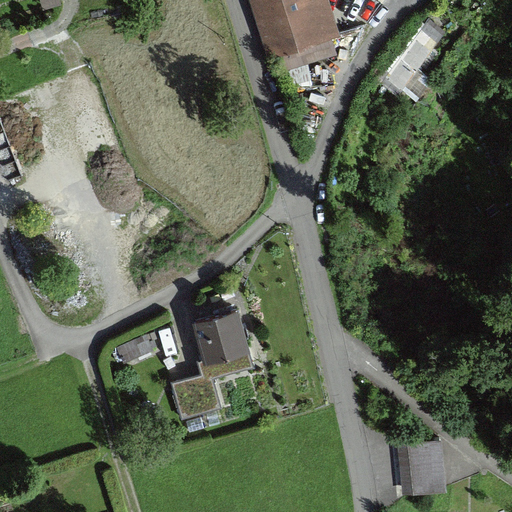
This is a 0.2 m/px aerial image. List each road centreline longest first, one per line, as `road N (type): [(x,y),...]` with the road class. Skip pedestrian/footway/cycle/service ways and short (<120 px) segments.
road 1 (unclassified): [(367,511),(299,189),(238,0)]
road 2 (track): [(86,338),(133,511)]
